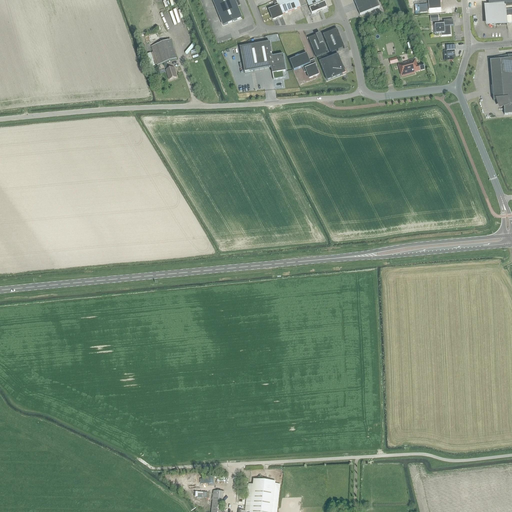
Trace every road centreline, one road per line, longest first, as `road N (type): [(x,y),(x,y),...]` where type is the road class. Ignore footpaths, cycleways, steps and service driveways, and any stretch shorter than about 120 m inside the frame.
road 1 (unclassified): [(0,119),(363,90)]
road 2 (primary): [(309,260),(0,290)]
road 3 (unclassified): [(234,464),(511,455)]
road 4 (primary): [(309,260),(510,245)]
road 5 (primary): [(504,235),(309,260)]
